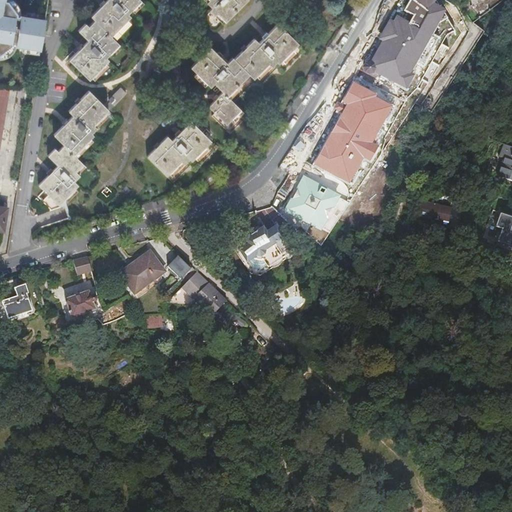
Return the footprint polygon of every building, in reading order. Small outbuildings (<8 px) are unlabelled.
[(0,0),(0,51),(11,44),(16,44),(15,46),(16,46),(40,50),(45,20),(21,16),(20,16),(20,18),(15,17),(4,2),(4,0),(0,0)] [(20,16),(21,16),(21,13),(20,9),(18,6),(17,4),(15,2),(12,0),(4,0),(4,2),(15,17),(20,18),(20,16)] [(107,0),(91,16),(95,20),(112,37),(133,16),(130,13),(143,0),(142,0),(107,0)] [(211,0),(208,3),(213,7),(210,10),(225,24),(248,0),(211,0)] [(440,0),(412,0),(407,9),(416,14),(410,24),(397,16),(394,21),(390,19),(379,36),(378,38),(382,41),(372,58),(364,63),(363,67),(365,72),(370,74),(375,72),(407,90),(417,74),(413,72),(451,7),(440,1),(440,0)] [(106,57),(119,44),(112,37),(95,20),(89,26),(86,23),(79,30),(89,40),(70,59),(89,78),(108,59),(106,57)] [(306,50),(278,23),(260,41),(255,37),(234,57),(257,81),(261,85),(278,68),(283,73),(306,50)] [(15,46),(16,44),(11,44),(0,51),(0,59),(4,59),(8,57),(11,55),(13,52),(16,48),(16,46),(15,46)] [(257,81),(234,57),(227,63),(211,47),(192,67),(212,87),(216,83),(225,92),(235,103),(257,81)] [(377,93),(352,80),(340,101),(337,99),(331,109),(340,114),(314,164),(350,182),(363,157),(370,161),(377,146),(371,143),(391,106),(375,97),(377,93)] [(0,146),(10,88),(0,86),(0,146)] [(94,135),(92,133),(97,128),(94,125),(109,110),(89,91),(69,111),(74,116),(54,135),(65,145),(74,155),(94,135)] [(249,116),(235,103),(225,92),(210,106),(217,113),(213,116),(231,134),(249,116)] [(172,140),(168,136),(147,157),(173,183),(191,165),(196,171),(219,148),(192,121),(172,140)] [(83,164),(65,145),(58,151),(56,148),(48,156),(58,166),(38,185),(58,206),(79,186),(75,182),(80,176),(76,171),(83,164)] [(511,148),(505,145),(501,155),(506,157),(498,176),(511,181),(511,148)] [(303,174),(282,211),(330,237),(348,203),(339,198),(341,195),(303,174)] [(440,206),(436,221),(445,223),(449,208),(440,206)] [(294,250),(292,251),(293,252),(267,268),(259,273),(252,272),(238,250),(248,244),(244,239),(263,228),(261,224),(236,240),(237,241),(237,242),(237,244),(237,245),(237,246),(237,247),(236,248),(235,249),(234,250),(250,274),(260,276),(272,268),(274,268),(276,268),(278,267),(279,265),(281,264),(282,262),(285,260),(287,260),(288,259),(290,259),(291,258),(292,256),(293,255),(296,253),(294,250)] [(293,252),(292,251),(276,226),(266,232),(263,228),(244,239),(248,244),(238,250),(252,272),(259,273),(267,268),(293,252)] [(158,284),(155,280),(152,275),(161,268),(150,252),(119,275),(137,299),(158,284)] [(87,257),(74,261),(77,277),(92,273),(91,270),(87,257)] [(192,272),(189,270),(190,269),(177,257),(167,268),(180,280),(188,272),(190,274),(192,272)] [(152,275),(155,280),(164,273),(161,268),(152,275)] [(215,313),(226,301),(197,272),(192,278),(186,284),(181,289),(192,300),(196,295),(215,313)] [(17,297),(1,302),(7,320),(31,312),(26,295),(29,294),(26,286),(14,289),(17,297)] [(244,286),(239,292),(249,302),(255,297),(244,286)] [(88,293),(65,301),(71,318),(78,316),(79,317),(81,318),(87,316),(88,314),(88,313),(94,310),(93,307),(96,306),(95,302),(96,300),(95,297),(93,297),(90,298),(88,293)] [(233,314),(230,318),(244,326),(246,322),(233,314)]
